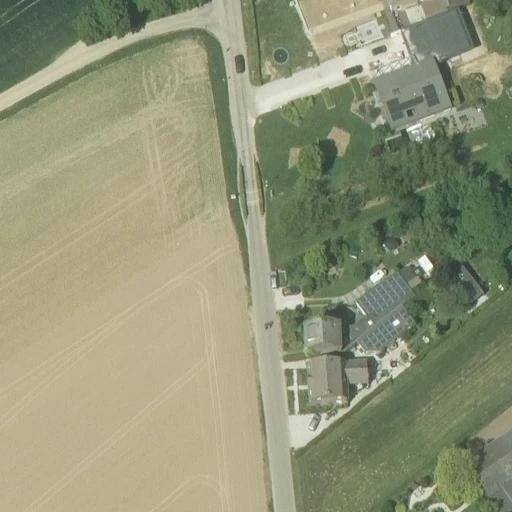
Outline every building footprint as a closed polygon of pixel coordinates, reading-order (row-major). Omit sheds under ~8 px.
[(386,0),(392,14),(418,4),(416,0),(386,0)] [(446,0),(451,12),(469,5),(467,0),(446,0)] [(453,114),(448,101),(435,67),(441,65),(426,25),(400,34),(414,72),(375,86),(389,122),(418,112),(423,125),(453,114)] [(451,201),(440,205),(443,214),(454,210),(451,201)] [(396,235),(391,224),(377,230),(381,241),(396,235)] [(464,307),(482,294),(463,268),(445,282),(464,307)] [(338,357),(414,297),(398,276),(356,306),(366,319),(354,330),(306,332),(307,358),(338,357)] [(414,297),(338,357),(343,357),(357,345),(366,356),(381,355),(415,327),(403,309),(415,299),(414,297)] [(310,407),(334,406),(349,405),(348,388),(368,387),(367,365),(308,369),(310,407)] [(511,511),(511,437),(466,467),(496,511),(511,511)]
